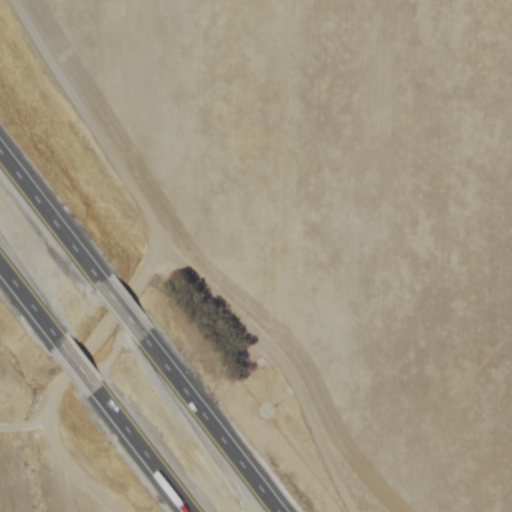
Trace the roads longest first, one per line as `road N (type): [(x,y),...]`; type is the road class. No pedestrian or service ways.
road 1 (residential): [(352,511),(255,344),(159,244),(46,88),(0,5)]
road 2 (residential): [(115,511),(57,450),(45,423),(50,398),(159,244)]
road 3 (motorway): [(276,511),(139,332)]
road 4 (motorway): [(88,383),(187,511)]
road 5 (motorway): [(95,275),(0,153)]
